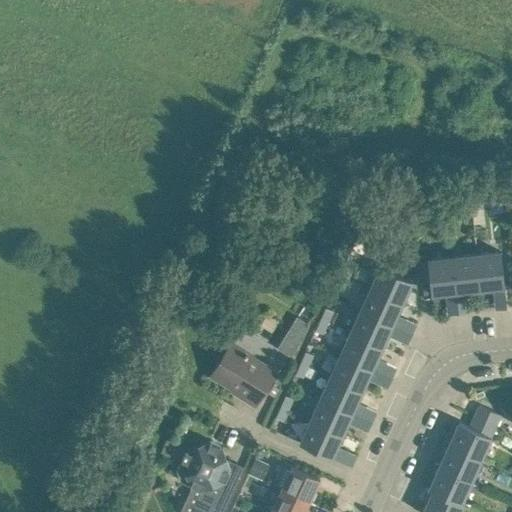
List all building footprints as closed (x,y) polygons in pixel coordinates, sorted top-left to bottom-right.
[(483,203),(480,194),(469,198),(471,207),(483,203)] [(471,207),(469,198),(456,202),(459,211),(471,207)] [(438,218),(435,209),(423,213),(425,222),(438,218)] [(501,251),(476,253),(480,288),(505,285),(501,251)] [(480,288),(476,253),(453,256),(456,290),(480,288)] [(456,290),(453,256),(428,259),(431,293),(456,290)] [(353,266),(345,262),(340,274),(348,278),(353,266)] [(381,265),(370,288),(402,302),(413,279),(381,265)] [(343,289),(348,278),(340,274),(335,285),(343,289)] [(392,324),(402,302),(370,288),(360,310),(392,324)] [(333,310),(326,306),(325,306),(320,318),(328,321),(333,310)] [(382,346),(392,324),(360,310),(350,332),(382,346)] [(297,316),(292,324),(306,332),(309,323),(297,316)] [(323,333),(328,321),(320,318),(315,329),(323,333)] [(382,346),(350,332),(340,354),(372,368),(382,346)] [(232,342),(210,375),(232,388),(231,390),(254,405),(277,370),(232,342)] [(313,354),(305,350),(300,362),(308,366),(313,354)] [(362,390),(372,368),(340,354),(330,375),(362,390)] [(303,377),(308,366),(300,362),(295,373),(303,377)] [(352,412),(362,390),(330,375),(320,397),(352,412)] [(273,384),(268,392),(274,397),(280,388),(273,384)] [(294,397),(286,394),(280,405),(288,409),(294,397)] [(342,433),(352,412),(320,397),(310,419),(342,433)] [(480,404),(475,415),(496,425),(501,414),(480,404)] [(283,420),(288,409),(280,405),(275,416),(283,420)] [(481,458),(491,435),(496,425),(475,415),(470,426),(460,421),(450,444),(481,458)] [(332,456),(342,433),(310,419),(300,441),(332,456)] [(191,484),(192,484),(182,509),(188,511),(224,511),(242,474),(229,469),(225,457),(217,454),(221,445),(211,440),(207,449),(199,445),(187,450),(186,449),(182,459),(183,460),(178,469),(182,479),(191,483),(191,484)] [(471,480),(481,458),(450,444),(440,465),(471,480)] [(309,500),(320,477),(283,460),(273,484),(281,488),(309,500)] [(461,502),(462,501),(471,480),(440,465),(429,488),(433,490),(434,489),(461,502)] [(273,511),(304,511),(309,500),(281,488),(271,511),(273,511)] [(459,511),(464,502),(462,501),(461,502),(434,489),(433,490),(424,511),(425,511),(459,511)]
